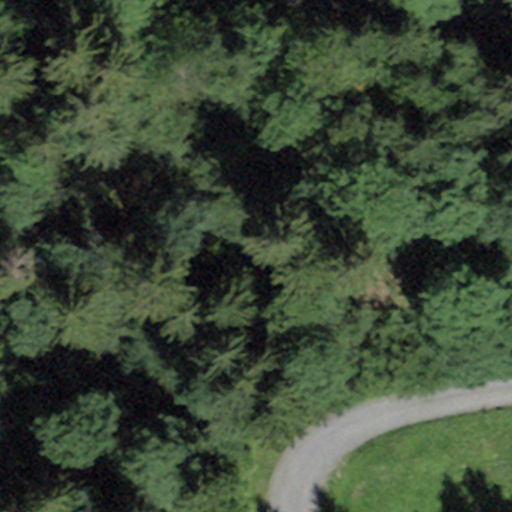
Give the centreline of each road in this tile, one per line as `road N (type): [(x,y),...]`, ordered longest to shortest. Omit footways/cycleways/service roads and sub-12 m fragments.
road 1 (track): [(293,499),(127,436),(53,361),(0,346)]
road 2 (track): [(511,396),(397,413),(325,448),(293,499),(296,511)]
road 3 (track): [(366,0),(511,20)]
